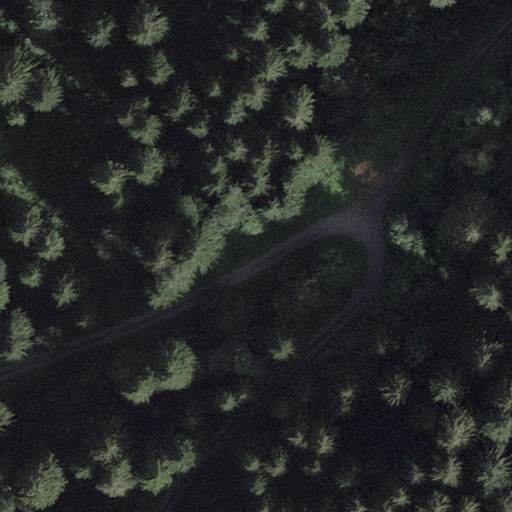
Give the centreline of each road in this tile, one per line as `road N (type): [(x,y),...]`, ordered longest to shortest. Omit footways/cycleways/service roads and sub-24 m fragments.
road 1 (track): [(0,371),(369,215)]
road 2 (track): [(178,511),(212,454),(373,288),(382,254),(369,215)]
road 3 (track): [(369,215),(511,32)]
